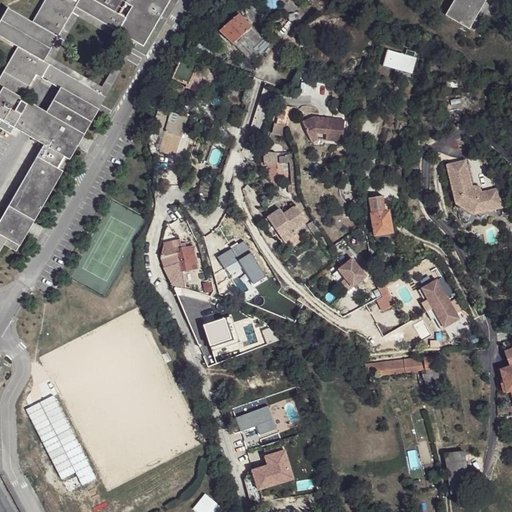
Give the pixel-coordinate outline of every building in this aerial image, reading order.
[(44,0),(32,23),(57,37),(75,7),(78,0),(44,0)] [(169,0),(119,0),(113,11),(93,0),(78,0),(75,7),(143,46),(169,0)] [(93,0),(113,11),(119,0),(93,0)] [(169,0),(143,46),(146,55),(177,0),(169,0)] [(455,0),(446,16),(471,30),(486,0),(455,0)] [(78,17),(75,7),(57,37),(43,61),(53,59),(78,17)] [(75,7),(78,17),(126,44),(133,49),(146,55),(143,46),(75,7)] [(8,8),(0,21),(0,36),(18,46),(43,61),(57,37),(32,23),(8,8)] [(228,17),(232,21),(240,14),(236,11),(228,17)] [(269,46),(240,14),(232,21),(221,31),(251,63),(269,46)] [(101,87),(105,97),(133,49),(126,44),(101,87)] [(22,98),(36,74),(55,86),(60,87),(98,109),(105,97),(43,61),(18,46),(0,77),(0,91),(2,87),(22,98)] [(385,52),(383,68),(414,73),(417,57),(385,52)] [(101,87),(53,59),(43,61),(105,97),(101,87)] [(180,60),(172,77),(188,85),(194,72),(197,68),(180,60)] [(194,72),(188,85),(186,88),(191,89),(198,73),(194,72)] [(470,79),(446,80),(446,89),(470,88),(470,79)] [(60,87),(46,112),(22,98),(2,87),(0,91),(0,119),(43,144),(62,156),(69,159),(98,109),(60,87)] [(295,110),(286,107),(284,115),(281,115),(280,120),(282,121),(277,137),(285,139),(288,129),(289,129),(295,110)] [(175,157),(187,118),(157,109),(155,117),(155,131),(164,133),(159,152),(175,157)] [(323,119),(311,120),(313,138),(321,137),(321,135),(330,139),(327,144),(343,151),(351,130),(334,123),(333,124),(329,122),(329,121),(323,119)] [(0,235),(19,246),(62,171),(57,168),(62,156),(43,144),(1,218),(0,219),(0,235)] [(278,151),(266,151),(265,157),(267,164),(280,162),(278,151)] [(62,156),(57,168),(62,171),(69,159),(62,156)] [(466,160),(447,165),(456,203),(473,215),(502,208),(497,188),(480,192),(472,187),(466,160)] [(384,196),(372,198),(374,214),(386,212),(384,196)] [(278,212),(269,218),(281,236),(289,249),(304,240),(298,230),(310,222),(300,205),(286,214),(281,217),(278,212)] [(386,212),(374,214),(376,235),(393,232),(391,212),(386,212)] [(0,249),(3,244),(16,252),(19,246),(0,235),(0,219),(1,218),(0,217),(0,249)] [(269,218),(265,221),(277,239),(281,236),(269,218)] [(319,221),(311,226),(318,237),(325,232),(319,221)] [(240,236),(215,255),(223,266),(236,256),(254,279),(265,270),(240,236)] [(163,243),(162,254),(173,286),(184,287),(181,274),(198,271),(194,248),(180,251),(179,239),(163,243)] [(353,258),(340,269),(347,277),(354,286),(368,275),(353,258)] [(354,286),(347,277),(341,282),(348,291),(354,286)] [(438,279),(423,288),(434,308),(445,327),(460,318),(438,279)] [(426,301),(422,303),(432,320),(435,318),(442,329),(445,327),(434,308),(423,288),(419,290),(426,301)] [(437,356),(426,357),(427,368),(438,367),(437,356)] [(426,357),(406,360),(407,370),(427,368),(426,357)] [(367,365),(368,375),(407,370),(406,360),(367,365)] [(269,376),(265,378),(258,364),(248,369),(258,391),(273,384),(269,376)] [(445,372),(424,375),(430,388),(447,386),(445,372)] [(464,452),(447,454),(454,493),(471,490),(464,452)] [(201,505),(208,496),(205,494),(193,509),(197,511),(199,511),(204,507),(201,505)] [(204,507),(199,511),(223,511),(225,510),(208,496),(201,505),(204,507)]
